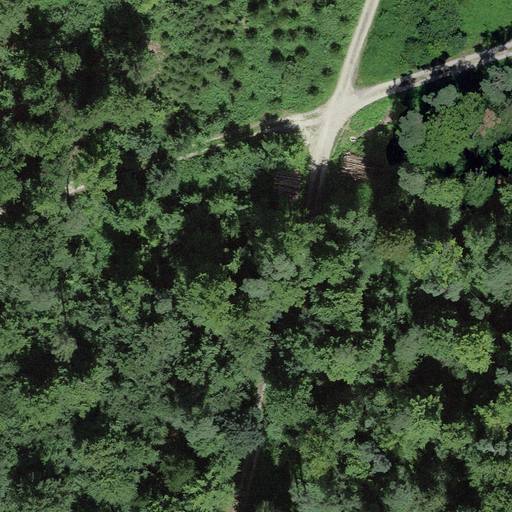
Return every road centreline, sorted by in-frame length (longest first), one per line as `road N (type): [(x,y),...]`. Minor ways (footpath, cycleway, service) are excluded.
road 1 (track): [(0,207),(511,51)]
road 2 (track): [(371,0),(330,108),(232,511)]
